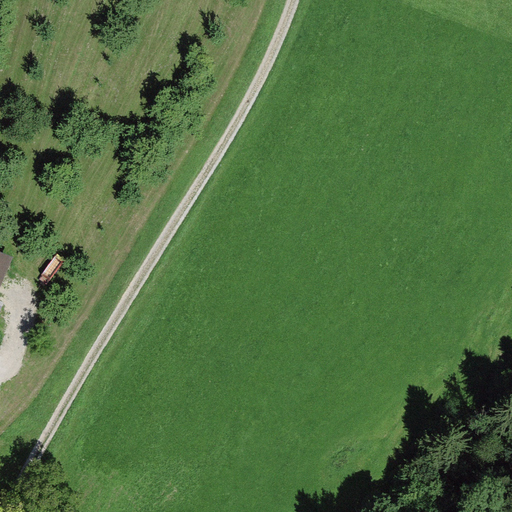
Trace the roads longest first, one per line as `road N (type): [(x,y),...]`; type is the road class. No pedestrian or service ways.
road 1 (track): [(299,0),(274,61),(11,511)]
road 2 (track): [(0,241),(30,266),(32,315),(0,374)]
